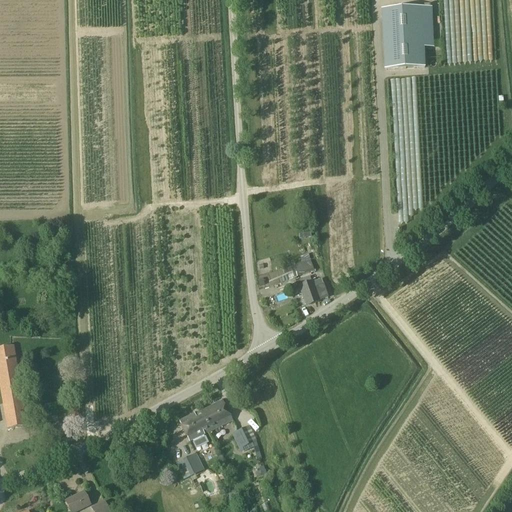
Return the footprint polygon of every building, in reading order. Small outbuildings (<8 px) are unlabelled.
[(381,10),(385,71),(424,68),(423,48),(433,47),(431,7),(381,10)] [(310,261),(291,268),(295,279),(314,272),(310,261)] [(314,282),(311,283),(310,278),(296,283),(298,288),(299,288),(305,307),(320,302),(320,301),(327,298),(321,281),(314,283),(314,282)] [(0,349),(0,389),(7,430),(28,426),(14,347),(0,349)] [(201,411),(211,433),(233,422),(223,401),(201,411)] [(204,436),(211,433),(201,411),(179,422),(190,443),(193,441),(193,443),(192,444),(196,450),(209,444),(206,437),(204,438),(204,436)] [(257,461),(261,460),(262,459),(257,442),(249,427),(245,429),(232,435),(239,450),(241,449),(243,452),(253,448),(257,461)] [(182,461),(183,462),(176,465),(184,481),(190,478),(204,471),(196,455),(182,461)] [(69,511),(79,511),(91,506),(84,492),(65,502),(69,511)] [(92,511),(109,511),(105,502),(91,509),(92,511)]
